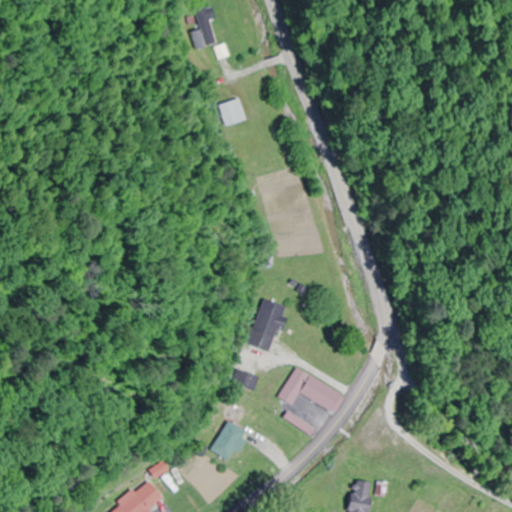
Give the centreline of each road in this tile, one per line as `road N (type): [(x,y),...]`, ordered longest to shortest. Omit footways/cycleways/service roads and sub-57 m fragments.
road 1 (tertiary): [(382,348),(384,306),(278,0)]
road 2 (tertiary): [(229,511),(308,453),(382,348)]
road 3 (residential): [(511,473),(463,439),(382,348)]
